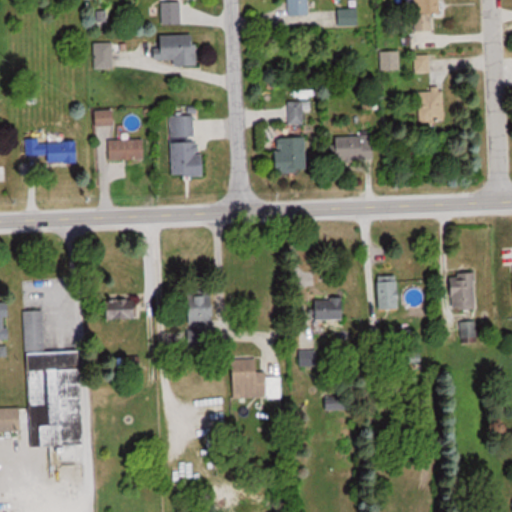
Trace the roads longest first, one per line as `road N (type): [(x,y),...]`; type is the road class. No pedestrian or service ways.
road 1 (residential): [(0,218),(511,199)]
road 2 (residential): [(233,209),(223,0)]
road 3 (residential): [(492,200),(483,0)]
